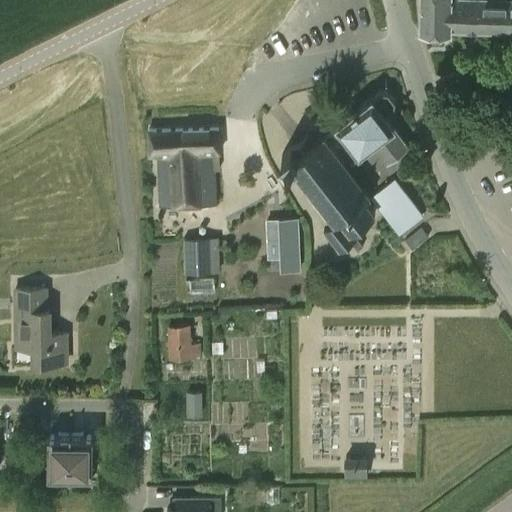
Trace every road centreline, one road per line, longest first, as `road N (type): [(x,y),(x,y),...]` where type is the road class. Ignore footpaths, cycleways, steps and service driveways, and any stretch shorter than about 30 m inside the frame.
road 1 (residential): [(103,26),(132,209),(135,310)]
road 2 (residential): [(511,287),(474,228),(407,43)]
road 3 (residential): [(131,511),(129,401),(0,404)]
road 4 (residential): [(243,121),(251,87),(407,43)]
